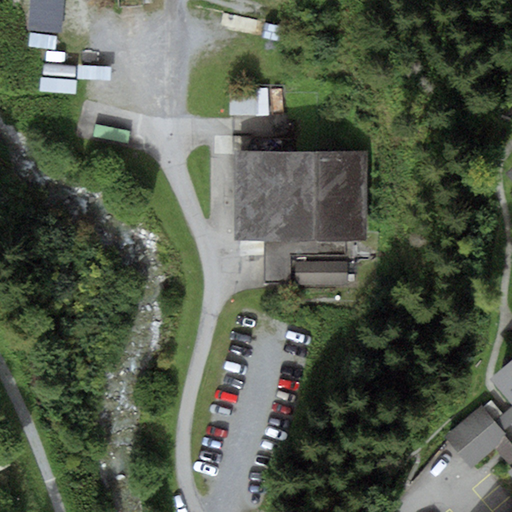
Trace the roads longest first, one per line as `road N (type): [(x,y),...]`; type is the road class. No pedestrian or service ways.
road 1 (track): [(197,511),(182,448),(212,252),(172,162),(181,71),(175,0)]
road 2 (track): [(0,363),(60,511)]
